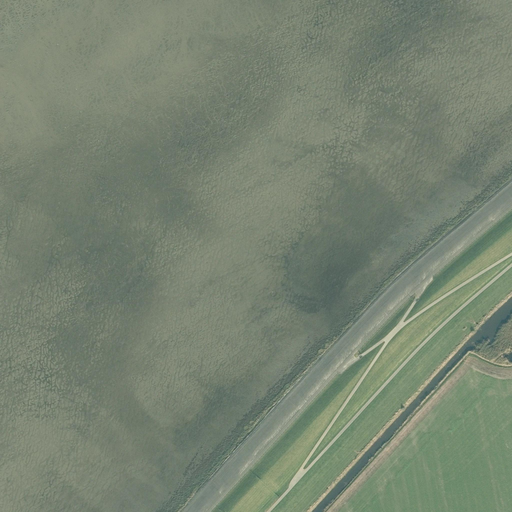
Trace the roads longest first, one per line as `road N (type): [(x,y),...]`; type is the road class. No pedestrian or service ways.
road 1 (unclassified): [(511,254),(391,334),(298,478)]
road 2 (unclassified): [(298,478),(418,348),(511,264)]
